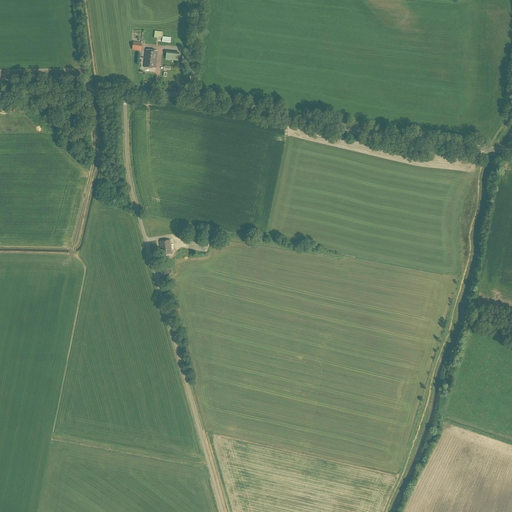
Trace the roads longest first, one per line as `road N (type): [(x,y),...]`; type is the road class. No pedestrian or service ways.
road 1 (unclassified): [(223,511),(134,199),(124,96)]
road 2 (unclassified): [(511,151),(369,136),(190,97)]
road 3 (unclassified): [(124,96),(0,98)]
